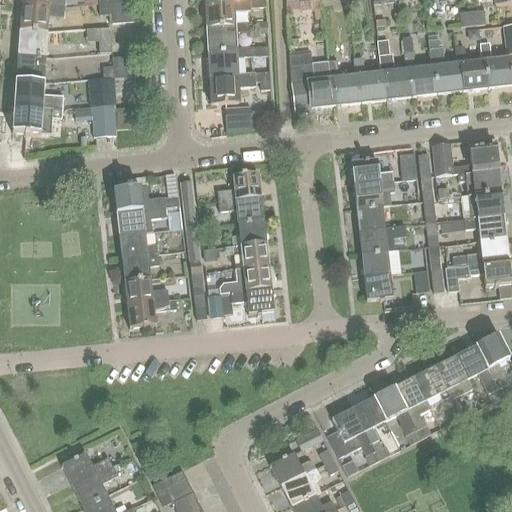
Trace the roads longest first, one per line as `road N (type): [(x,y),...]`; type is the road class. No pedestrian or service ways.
road 1 (residential): [(325,340),(0,371)]
road 2 (residential): [(255,511),(233,468),(235,439),(378,365),(384,332)]
road 3 (residential): [(511,120),(304,144)]
road 4 (residential): [(325,340),(304,144)]
road 5 (residential): [(181,158),(0,180)]
road 6 (residential): [(181,158),(170,0)]
road 7 (residential): [(384,332),(511,312)]
road 8 (residential): [(304,144),(181,158)]
